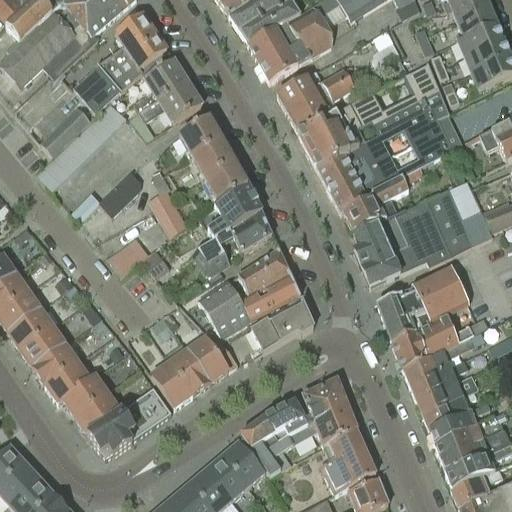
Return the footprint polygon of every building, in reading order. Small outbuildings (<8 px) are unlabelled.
[(22,16),(20,14),(7,0),(0,0),(0,23),(7,31),(22,16)] [(132,0),(72,0),(62,10),(61,9),(52,19),(20,48),(21,49),(0,69),(0,73),(20,95),(42,74),(53,86),(97,47),(93,41),(136,5),(132,0)] [(22,16),(7,31),(7,32),(6,33),(20,48),(52,19),(51,17),(52,16),(37,0),(36,0),(34,0),(21,13),(20,14),(22,16)] [(69,0),(37,0),(52,16),(69,0)] [(259,0),(211,0),(227,22),(259,0)] [(287,0),(259,0),(227,22),(238,37),(290,5),(287,0)] [(300,20),(290,27),(302,49),(260,73),(269,89),(298,72),(298,71),(310,64),(331,52),(331,43),(332,43),(327,34),(346,22),(350,28),(390,1),(397,13),(395,15),(401,27),(419,17),(411,0),(333,0),(313,14),(313,13),(301,21),(300,20)] [(447,8),(442,10),(445,16),(481,0),(444,0),(445,1),(447,8)] [(484,0),(481,0),(445,16),(446,20),(452,18),(453,20),(457,29),(490,15),(486,5),(484,0)] [(300,20),(290,5),(238,37),(247,51),(248,52),(290,27),(300,20)] [(430,8),(422,11),(426,23),(435,19),(430,8)] [(490,15),(457,29),(463,45),(497,31),(490,15)] [(84,107),(96,120),(117,99),(119,100),(140,79),(137,75),(164,56),(143,22),(114,42),(123,55),(98,72),(73,95),(84,107)] [(302,49),(290,27),(248,52),(260,73),(302,49)] [(497,31),(463,45),(457,47),(464,66),(504,48),(497,31)] [(423,35),(414,39),(424,63),(433,59),(423,35)] [(377,55),(370,66),(375,72),(398,59),(386,36),(371,45),(377,55)] [(504,48),(464,66),(471,82),(511,64),(504,48)] [(435,77),(444,73),(440,61),(431,65),(435,77)] [(511,66),(511,64),(471,82),(477,96),(511,82),(511,66)] [(137,120),(186,90),(172,67),(142,85),(151,99),(132,111),(137,120)] [(338,118),(296,139),(297,142),(311,171),(314,176),(431,115),(436,126),(448,121),(427,70),(338,118)] [(315,77),(276,102),(286,121),(356,81),(350,72),(322,89),(315,77)] [(444,73),(435,77),(440,88),(449,84),(444,73)] [(356,81),(286,121),(296,139),(338,118),(333,109),(362,92),(356,81)] [(186,90),(137,120),(127,126),(133,133),(142,127),(143,128),(162,117),(171,131),(200,113),(186,90)] [(454,97),(445,101),(450,113),(459,109),(454,97)] [(101,118),(117,135),(126,126),(109,109),(101,118)] [(51,164),(91,126),(78,113),(40,151),(51,164)] [(431,115),(314,176),(325,196),(335,216),(366,200),(404,181),(420,173),(434,166),(444,160),(451,157),(449,153),(436,126),(431,115)] [(92,126),(109,143),(117,135),(101,118),(92,126)] [(190,165),(220,148),(207,125),(178,143),(190,165)] [(84,134),(101,151),(109,143),(92,126),(84,134)] [(511,127),(478,143),(485,158),(498,152),(506,168),(511,165),(511,127)] [(84,134),(76,142),(92,159),(101,151),(84,134)] [(68,150),(84,167),(92,159),(76,142),(68,150)] [(220,148),(191,165),(203,187),(232,170),(220,148)] [(60,158),(76,175),(84,167),(68,150),(60,158)] [(51,166),(68,183),(76,175),(60,158),(51,166)] [(68,183),(51,166),(43,174),(60,191),(68,183)] [(434,166),(420,173),(424,181),(425,184),(439,177),(438,174),(434,166)] [(217,211),(245,192),(232,170),(203,187),(217,211)] [(60,191),(43,174),(35,182),(51,199),(60,191)] [(130,180),(92,217),(105,230),(110,225),(111,226),(139,199),(140,190),(130,180)] [(366,200),(335,216),(336,217),(338,215),(348,234),(349,234),(394,215),(390,206),(407,197),(403,188),(406,186),(404,181),(366,200)] [(159,201),(147,208),(168,245),(189,233),(164,188),(154,194),(159,201)] [(356,249),(348,253),(365,290),(367,294),(426,269),(428,274),(451,264),(473,252),(492,243),(491,241),(483,225),(482,223),(467,188),(397,221),(394,215),(349,234),(356,249)] [(245,192),(217,211),(197,225),(211,247),(213,246),(258,217),(245,192)] [(88,204),(71,221),(78,229),(95,212),(88,204)] [(511,209),(482,223),(483,225),(491,241),(511,231),(511,209)] [(4,210),(0,213),(0,224),(12,218),(4,210)] [(258,217),(213,246),(214,248),(221,243),(222,246),(229,242),(240,260),(269,242),(258,217)] [(141,267),(148,261),(135,244),(107,266),(119,282),(141,266),(141,267)] [(227,268),(214,248),(213,246),(211,247),(190,260),(205,280),(208,280),(227,268)] [(148,262),(148,261),(141,267),(155,285),(169,275),(155,256),(148,262)] [(248,304),(289,281),(278,257),(277,256),(236,281),(248,304)] [(0,264),(0,291),(15,280),(3,263),(0,264)] [(445,320),(446,322),(468,310),(450,274),(411,292),(372,307),(388,348),(445,320)] [(0,291),(0,317),(28,298),(15,280),(0,291)] [(289,281),(248,304),(240,309),(227,287),(199,306),(211,329),(221,344),(247,330),(299,304),(289,281)] [(0,317),(0,329),(7,339),(40,316),(28,298),(0,317)] [(266,326),(250,336),(259,354),(251,359),(254,365),(295,340),(300,342),(312,334),(301,308),(266,326)] [(53,334),(40,316),(7,339),(19,357),(53,334)] [(453,339),(446,322),(445,320),(388,348),(399,373),(471,338),(468,331),(453,339)] [(19,357),(32,375),(65,352),(53,334),(19,357)] [(472,340),(471,338),(399,373),(405,390),(448,369),(445,364),(484,347),(479,337),(472,340)] [(192,353),(215,386),(237,371),(218,345),(209,351),(205,344),(192,353)] [(32,375),(44,393),(77,370),(65,352),(32,375)] [(192,353),(172,367),(194,400),(215,386),(192,353)] [(449,371),(448,369),(405,390),(411,406),(454,385),(453,381),(466,374),(462,365),(449,371)] [(194,400),(172,367),(150,382),(173,415),(194,400)] [(57,411),(62,407),(90,388),(89,386),(77,370),(44,393),(57,411)] [(454,385),(411,406),(418,421),(471,396),(467,388),(471,386),(469,381),(455,387),(454,385)] [(62,407),(75,424),(108,401),(95,382),(89,386),(90,388),(62,407)] [(265,424),(263,426),(278,449),(307,431),(308,432),(345,411),(335,386),(303,403),(310,419),(301,422),(294,408),(265,424)] [(120,419),(87,442),(100,461),(102,460),(106,467),(112,462),(113,463),(132,450),(131,449),(171,421),(153,396),(120,419)] [(471,398),(471,396),(418,421),(423,435),(467,414),(465,408),(475,403),(472,397),(471,398)] [(108,401),(75,424),(87,442),(120,419),(108,401)] [(468,416),(467,414),(423,435),(429,450),(475,430),(473,425),(490,417),(486,409),(468,416)] [(307,431),(278,449),(266,456),(280,476),(289,472),(281,457),(317,437),(323,453),(324,452),(354,435),(345,411),(308,432),(307,431)] [(476,432),(475,430),(429,450),(435,465),(502,435),(499,429),(506,426),(503,420),(476,432)] [(278,449),(263,426),(240,441),(268,483),(280,476),(266,456),(278,449)] [(354,435),(324,452),(330,466),(319,472),(336,501),(374,480),(354,435)] [(502,436),(502,435),(435,465),(440,478),(509,449),(503,435),(502,436)] [(511,454),(509,449),(440,478),(446,492),(492,472),(490,468),(511,457),(511,454)] [(238,450),(221,464),(247,495),(264,481),(238,450)] [(0,491),(24,470),(9,454),(0,461),(0,491)] [(247,495),(221,464),(205,478),(231,509),(247,495)] [(24,470),(0,491),(0,503),(7,511),(9,511),(38,486),(24,470)] [(446,492),(454,511),(457,511),(488,498),(486,494),(485,491),(502,485),(498,475),(494,477),(493,475),(492,472),(446,492)] [(205,478),(188,492),(205,511),(227,511),(231,509),(205,478)] [(41,511),(53,501),(38,486),(9,511),(41,511)] [(378,486),(347,499),(352,511),(384,511),(388,510),(378,486)] [(511,511),(511,488),(488,498),(457,511),(511,511)] [(205,511),(188,492),(172,506),(177,511),(205,511)] [(62,511),(53,501),(41,511),(62,511)]
